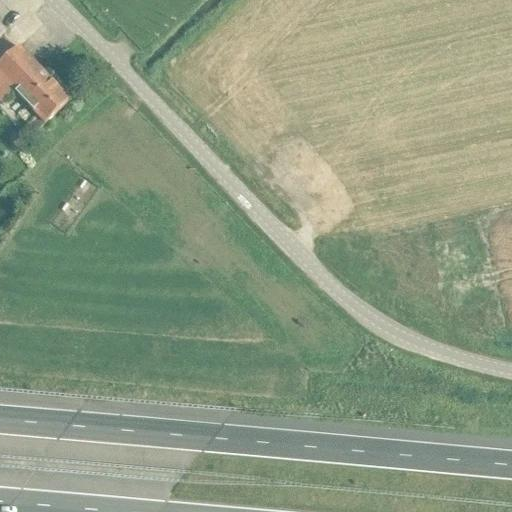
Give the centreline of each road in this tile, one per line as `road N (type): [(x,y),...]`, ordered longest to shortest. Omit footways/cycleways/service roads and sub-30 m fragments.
road 1 (unclassified): [(511,370),(366,318),(56,0)]
road 2 (motorway): [(511,468),(0,422)]
